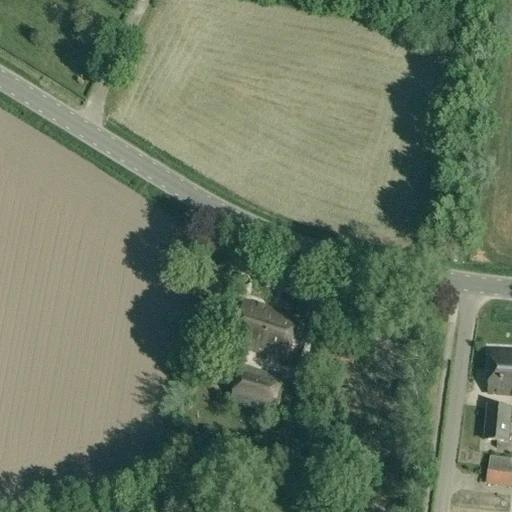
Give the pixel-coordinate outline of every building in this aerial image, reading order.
[(233,346),(287,361),(299,318),(245,303),(233,346)] [(347,336),(326,334),(322,354),(337,356),(337,363),(352,363),(356,340),(347,337),(347,336)] [(488,395),(511,396),(511,354),(491,352),(488,395)] [(272,415),(283,378),(241,367),(230,404),(272,415)] [(508,443),(511,411),(487,409),(484,440),(508,443)] [(355,433),(358,423),(347,420),(344,429),(355,433)] [(511,474),(511,460),(490,457),(488,472),(511,474)] [(275,496),(291,495),(290,481),(274,482),(275,496)] [(230,492),(208,493),(209,504),(230,503),(230,492)]
